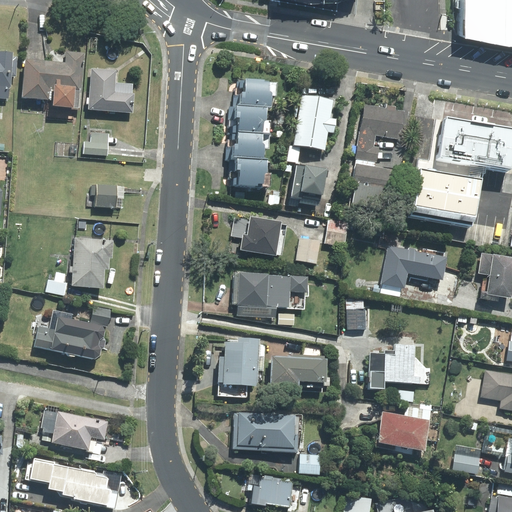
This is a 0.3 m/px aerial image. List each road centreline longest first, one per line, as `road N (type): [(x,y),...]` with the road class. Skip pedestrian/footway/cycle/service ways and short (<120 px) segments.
road 1 (unclassified): [(196,511),(173,474),(162,417),(187,12)]
road 2 (secondary): [(511,75),(187,12)]
